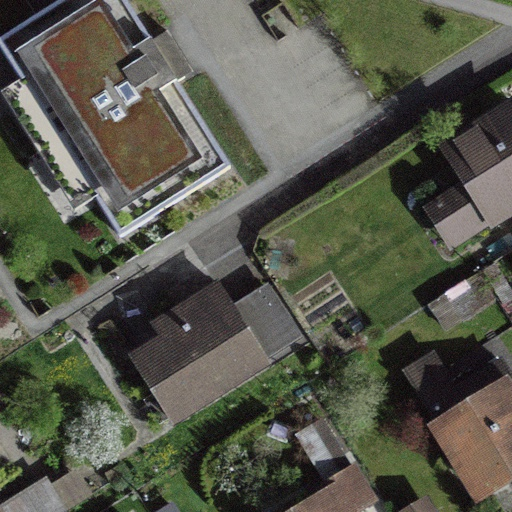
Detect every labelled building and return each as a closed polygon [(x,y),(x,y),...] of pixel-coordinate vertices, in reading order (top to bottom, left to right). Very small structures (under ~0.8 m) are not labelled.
[(134,0),(79,0),(1,49),(30,96),(5,111),(80,231),(110,212),(134,250),(247,179),(134,0)] [(511,111),(441,154),(465,194),(423,219),(446,258),(486,234),(490,239),(511,226),(511,111)] [(232,305),(217,282),(153,322),(164,338),(135,356),(176,423),(269,364),(265,359),(303,335),(269,281),(232,305)] [(487,511),(511,497),(511,404),(508,397),(430,443),(471,511),(487,511)] [(65,476),(5,511),(63,511),(81,502),(65,476)] [(325,497),(330,506),(320,511),(370,511),(352,481),(325,497)]
